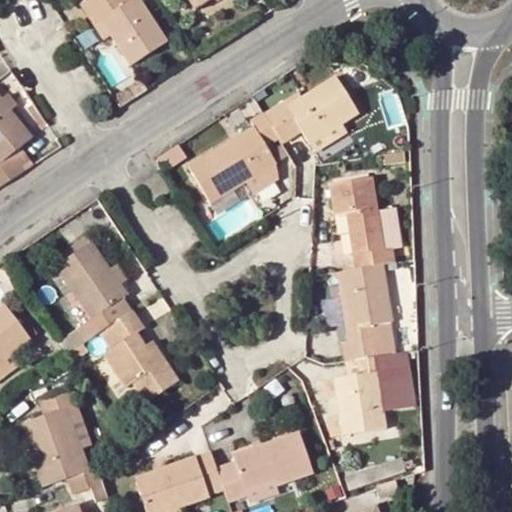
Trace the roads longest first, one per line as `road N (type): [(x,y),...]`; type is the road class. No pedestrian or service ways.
road 1 (secondary): [(433,16),(446,319)]
road 2 (secondary): [(479,316),(471,123),(481,60),(499,24)]
road 3 (residential): [(332,14),(101,158)]
road 4 (residential): [(185,296),(249,259),(278,264),(277,343),(239,363),(217,349)]
road 5 (secondary): [(490,511),(479,316)]
road 6 (secondary): [(446,319),(449,511)]
road 7 (residential): [(185,296),(101,158)]
road 8 (residential): [(18,34),(82,141),(101,158)]
road 9 (residential): [(101,158),(0,227)]
